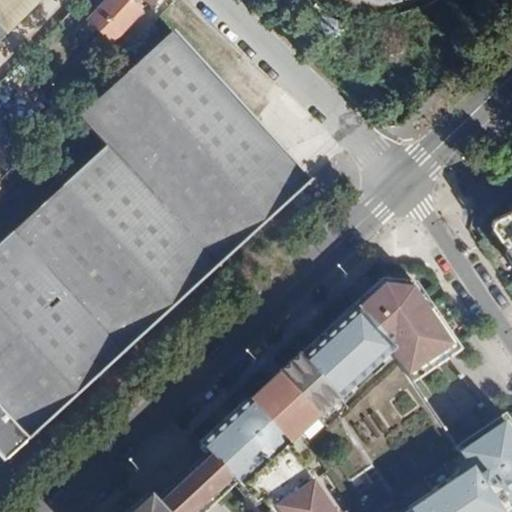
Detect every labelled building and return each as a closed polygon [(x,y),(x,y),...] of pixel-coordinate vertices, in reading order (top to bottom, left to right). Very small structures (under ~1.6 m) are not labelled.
[(0,0),(0,38),(38,0),(0,0)] [(107,0),(98,10),(94,6),(84,16),(100,31),(128,0),(107,0)] [(131,0),(128,0),(100,31),(112,42),(142,10),(131,0)] [(0,241),(0,459),(2,461),(309,179),(171,30),(78,117),(105,145),(0,241)] [(511,211),(493,220),(492,227),(511,256),(511,211)] [(380,277),(349,305),(389,349),(411,379),(459,346),(413,279),(380,277)] [(349,305),(298,352),(335,394),(389,349),(349,305)] [(277,371),(316,412),(335,394),(298,352),(277,371)] [(277,371),(247,399),(286,440),(316,412),(277,371)] [(235,482),(238,486),(286,440),(247,399),(199,445),(204,450),(235,482)] [(456,442),(468,461),(501,511),(511,511),(511,422),(504,411),(456,442)] [(238,486),(256,511),(335,511),(286,440),(238,486)] [(154,497),(167,511),(203,511),(235,482),(204,450),(154,497)] [(402,505),(406,511),(501,511),(468,461),(402,505)] [(167,511),(155,499),(154,497),(148,491),(124,511),(167,511)]
